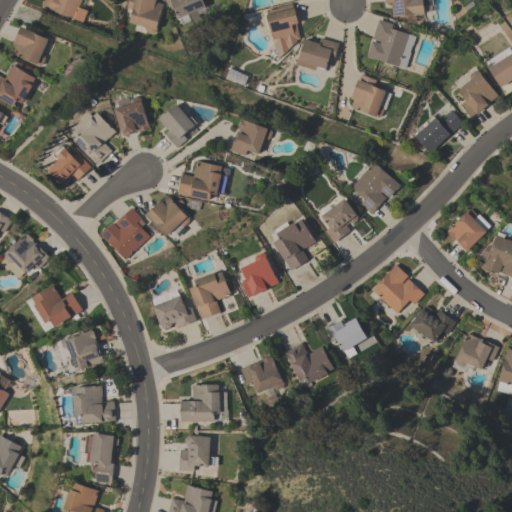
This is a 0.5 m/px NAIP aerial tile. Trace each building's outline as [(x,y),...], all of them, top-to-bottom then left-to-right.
[(79,0),(77,7),(86,10),(81,21),(72,17),(72,18),(41,5),(43,0),(79,0)] [(126,7),(127,0),(155,0),(155,1),(162,3),(155,28),(156,28),(155,32),(152,34),(146,31),(144,28),(144,26),(128,22),(132,9),(126,7)] [(164,0),(201,0),(204,6),(195,10),(197,16),(189,20),(187,17),(180,20),(178,17),(177,17),(172,5),(167,7),(164,0)] [(432,0),(433,4),(431,5),(432,11),(424,12),(424,14),(412,15),(412,14),(392,16),(391,2),(384,3),(383,0),(432,0)] [(265,31),(260,13),(266,11),(266,9),(291,3),(292,8),(294,7),(298,23),(295,23),(299,38),(287,41),(288,48),(275,51),(273,42),(276,41),(276,38),(272,39),(270,30),(265,31)] [(415,36),(412,45),(411,45),(409,52),(410,52),(405,68),(375,58),(374,59),(366,56),(371,40),(378,43),(379,41),(372,38),(378,19),(392,24),(391,28),(415,36)] [(11,53),(15,45),(12,44),(20,26),(34,32),(33,32),(47,38),(41,53),(43,54),(44,58),(42,64),(38,65),(34,64),(34,62),(11,53)] [(320,37),(338,43),(333,58),(329,56),(325,68),(324,68),(323,71),(315,68),(314,70),(296,65),(304,38),(318,43),(320,37)] [(511,79),(500,87),(488,68),(504,57),(502,54),(509,49),(511,52),(511,79)] [(12,64),(34,78),(30,84),(31,85),(21,103),(16,100),(12,107),(0,99),(0,75),(4,78),(7,72),(12,64)] [(243,84),(225,77),(229,67),(247,75),(243,84)] [(458,88),(453,81),(471,67),(474,70),(477,71),(497,95),(486,103),(487,104),(475,113),(474,112),(470,116),(460,104),(465,99),(457,89),(458,88)] [(360,74),(375,79),(373,85),(385,90),(384,91),(390,93),(384,110),(383,109),(380,116),(377,117),(373,116),(373,115),(349,106),(352,99),(350,98),(357,79),(358,79),(360,74)] [(123,136),(115,108),(120,106),(118,100),(129,97),(129,99),(138,96),(141,98),(142,101),(142,102),(149,127),(147,128),(148,129),(141,131),(140,130),(136,131),(123,136)] [(176,103),(188,118),(190,116),(196,123),(182,134),(186,139),(176,147),(164,133),(170,128),(169,127),(167,128),(159,118),(176,103)] [(413,135),(427,123),(425,121),(432,114),(438,121),(450,110),(462,122),(428,152),(413,135)] [(98,112),(116,131),(109,138),(108,137),(104,142),(112,151),(97,164),(74,139),(75,138),(71,134),(76,130),(74,127),(90,113),(93,116),(98,112)] [(244,155),(229,150),(236,131),(237,131),(239,126),(238,125),(240,121),(241,121),(242,118),(270,129),(271,132),(269,138),(266,140),(263,138),(257,153),(246,149),(244,155)] [(63,185),(48,169),(58,160),(54,155),(54,152),(61,146),(63,146),(68,150),(67,151),(73,156),(77,152),(91,166),(78,179),(73,174),(69,178),(70,179),(69,180),(69,182),(66,185),(64,184),(63,185)] [(177,193),(181,173),(192,175),(195,160),(220,165),(219,173),(220,173),(220,174),(226,176),(222,194),(216,193),(216,194),(210,193),(209,200),(177,193)] [(350,186),(373,161),(400,185),(394,192),(393,191),(388,197),(381,191),(379,192),(385,197),(370,214),(359,204),(363,199),(350,186)] [(145,214),(160,199),(162,202),(168,196),(188,217),(188,221),(183,225),(180,225),(178,223),(166,235),(157,225),(156,226),(145,214)] [(320,216),(343,197),(357,215),(356,220),(352,223),(348,222),(345,225),(349,230),(333,242),(324,230),(328,227),(320,216)] [(149,236),(124,259),(108,243),(99,233),(103,229),(104,230),(112,222),(118,228),(119,227),(114,223),(131,207),(141,218),(140,218),(144,223),(140,227),(149,236)] [(486,231),(466,251),(456,241),(456,240),(454,237),(453,238),(447,232),(448,232),(446,231),(468,209),(471,209),(476,213),(476,217),(474,219),(486,231)] [(0,212),(11,220),(3,232),(0,230),(0,212)] [(307,259),(290,270),(272,242),(279,238),(276,233),(293,221),(295,223),(301,219),(315,241),(301,249),(307,259)] [(511,277),(500,272),(503,265),(501,264),(498,273),(490,270),(490,271),(481,267),(484,260),(477,257),(489,244),(491,245),(496,234),(497,234),(498,232),(504,234),(503,237),(511,240),(511,277)] [(35,242),(49,257),(37,268),(33,264),(24,272),(13,260),(10,263),(16,269),(13,272),(9,267),(7,269),(3,265),(1,266),(0,265),(0,261),(3,258),(3,257),(3,253),(26,233),(27,234),(28,233),(33,239),(32,240),(34,243),(35,242)] [(247,297),(240,282),(246,279),(240,267),(254,261),(255,255),(261,252),(264,253),(278,282),(266,287),(267,288),(253,295),(253,294),(247,297)] [(406,278),(423,293),(413,304),(408,299),(400,308),(395,313),(371,289),(387,272),(386,272),(394,264),(407,275),(401,282),(402,283),(406,278)] [(230,294),(215,300),(220,311),(201,319),(195,304),(189,288),(197,285),(195,279),(214,272),(215,274),(221,271),(230,294)] [(53,325),(42,331),(25,302),(32,298),(31,297),(53,285),(61,299),(71,292),(82,309),(53,326),(53,325)] [(153,306),(171,298),(170,296),(178,293),(179,295),(180,295),(185,308),(191,306),(196,320),(177,328),(175,321),(171,323),(170,327),(164,328),(161,327),(153,306)] [(423,339),(410,330),(412,327),(409,325),(420,309),(422,306),(426,306),(431,309),(431,313),(434,315),(438,310),(454,322),(446,333),(441,330),(433,342),(432,341),(430,343),(424,338),(423,339)] [(366,337),(350,346),(351,349),(344,353),(335,337),(330,340),(324,329),(339,320),(343,326),(344,325),(343,323),(355,317),(366,337)] [(62,360),(55,341),(67,337),(91,329),(92,330),(93,330),(95,338),(94,338),(102,361),(88,366),(86,360),(73,365),(70,357),(62,360)] [(480,369),(466,362),(465,364),(461,366),(455,363),(454,359),(455,356),(456,356),(467,333),(469,334),(470,333),(475,335),(475,337),(479,339),(479,338),(497,346),(491,360),(485,358),(480,369)] [(283,351),(300,342),(307,354),(312,351),(311,350),(321,345),(333,368),(326,372),(326,373),(308,383),(306,377),(299,381),(283,351)] [(511,385),(497,381),(503,359),(506,347),(511,348),(511,385)] [(245,383),(239,368),(256,361),(256,362),(262,360),(261,358),(268,355),(268,356),(270,355),(282,383),(281,387),(275,389),(271,388),(270,386),(256,392),(251,381),(245,383)] [(8,393),(0,406),(0,380),(1,381),(0,383),(0,387),(1,388),(1,390),(8,393)] [(227,392),(227,421),(181,421),(181,400),(191,400),(191,384),(217,384),(217,392),(227,392)] [(113,401),(114,421),(82,423),(81,415),(75,415),(75,414),(74,414),(74,409),(71,409),(70,396),(74,396),(74,394),(75,394),(75,387),(101,385),(101,396),(101,402),(113,401)] [(113,463),(111,482),(94,481),(97,462),(87,461),(88,453),(84,453),(86,435),(92,436),(93,432),(114,435),(116,435),(118,439),(117,444),(114,446),(112,462),(113,463)] [(0,435),(20,446),(16,453),(18,454),(8,472),(3,469),(0,474),(0,435)] [(210,438),(218,438),(216,466),(193,464),(193,471),(178,470),(180,449),(186,450),(187,446),(184,443),(184,437),(187,435),(210,436),(210,438)] [(103,509),(102,511),(67,511),(68,510),(63,509),(70,488),(71,489),(74,482),(98,490),(93,506),(103,509)] [(167,511),(171,497),(183,500),(185,493),(184,493),(186,484),(211,491),(210,498),(211,498),(207,511),(167,511)]
